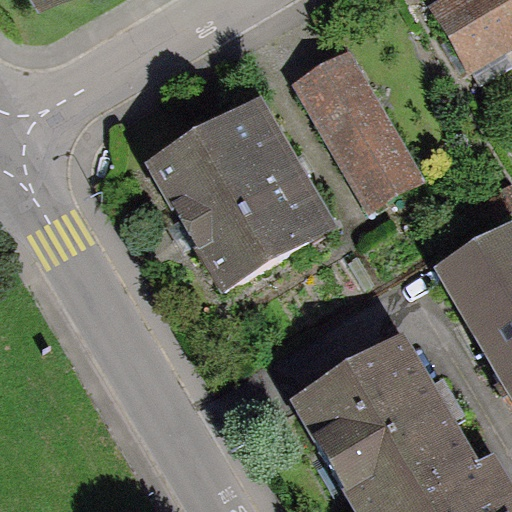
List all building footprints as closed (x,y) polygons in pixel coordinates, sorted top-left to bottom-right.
[(511,0),(442,0),(425,10),(464,82),(511,55),(511,0)] [(339,56),(288,85),(360,212),(411,184),(339,56)] [(238,108),(141,163),(216,297),(314,242),(238,108)] [(511,262),(502,246),(433,288),(511,419),(511,262)] [(485,511),(390,354),(285,418),(342,511),(485,511)]
